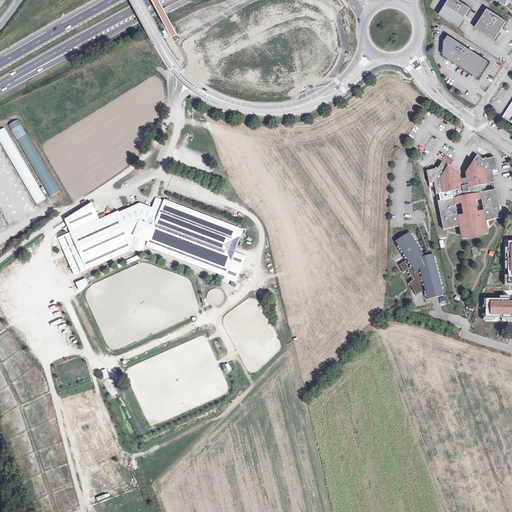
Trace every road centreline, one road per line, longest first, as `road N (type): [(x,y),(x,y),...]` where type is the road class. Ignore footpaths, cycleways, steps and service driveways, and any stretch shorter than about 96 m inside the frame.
road 1 (track): [(175,110),(139,161),(0,261)]
road 2 (secondary): [(135,0),(175,68),(206,93),(261,109),(312,100)]
road 3 (motorway): [(0,90),(177,0)]
road 4 (motorway): [(0,84),(152,0)]
road 5 (motorway): [(110,0),(0,61)]
